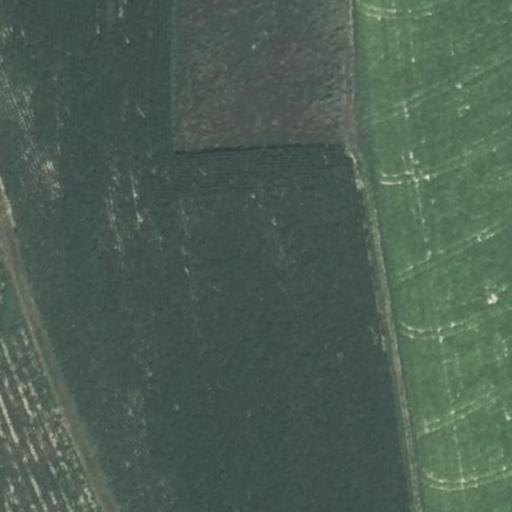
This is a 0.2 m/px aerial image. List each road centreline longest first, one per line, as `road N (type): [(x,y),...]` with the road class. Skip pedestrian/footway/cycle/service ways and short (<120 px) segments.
road 1 (track): [(346,0),(417,511)]
road 2 (track): [(0,226),(113,511)]
